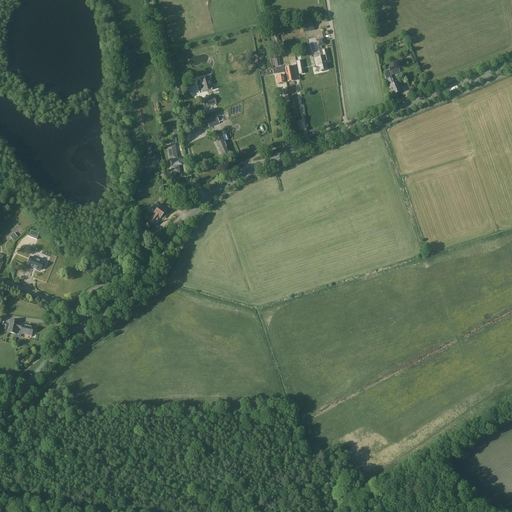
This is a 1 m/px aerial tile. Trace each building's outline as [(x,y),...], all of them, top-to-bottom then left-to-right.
[(319,72),(320,71),(321,72),(322,72),(323,72),(324,72),(325,72),(326,71),(326,70),(327,70),(325,62),(329,61),(328,59),(326,50),(322,51),(321,47),(325,46),(324,38),(315,40),(317,48),(318,47),(321,58),(315,59),(317,67),(314,68),(315,72),(319,71),(319,72)] [(387,66),(389,72),(397,69),(394,63),(387,66)] [(286,72),(287,82),(294,81),(294,80),(293,74),(292,71),(291,67),(285,68),(286,72)] [(202,86),(200,86),(202,93),(208,91),(212,90),(211,85),(213,85),(211,81),(210,81),(208,76),(200,79),(202,86)] [(397,83),(395,84),(392,78),(387,80),(389,85),(389,86),(393,95),(394,95),(394,96),(396,95),(396,94),(401,92),(397,83)] [(209,128),(212,127),(219,123),(219,122),(222,120),(220,115),(216,117),(216,116),(206,120),(206,121),(203,122),(206,128),(209,127),(209,128)] [(197,136),(198,138),(200,138),(201,140),(206,137),(203,132),(197,136)] [(226,148),(228,147),(228,146),(227,145),(227,144),(226,143),(226,142),(225,141),(224,142),(221,136),(214,139),(222,158),(223,158),(224,159),(226,158),(226,157),(229,155),(226,148)] [(167,147),(169,154),(170,161),(172,161),(173,167),(171,167),(172,174),(179,173),(178,166),(180,165),(180,163),(181,163),(180,159),(177,160),(175,145),(167,147)] [(152,209),(155,212),(153,215),(149,220),(155,225),(159,220),(167,210),(161,205),(159,207),(155,203),(151,208),(152,209)] [(141,221),(136,227),(135,228),(139,232),(145,225),(141,221)] [(39,234),(31,230),(28,237),(36,240),(39,234)] [(43,261),(30,257),(28,262),(30,262),(29,266),(40,270),(43,261)] [(22,326),(18,325),(19,322),(9,321),(7,332),(16,334),(17,328),(21,329),(20,333),(31,335),(32,332),(34,332),(34,327),(22,325),(22,326)]
